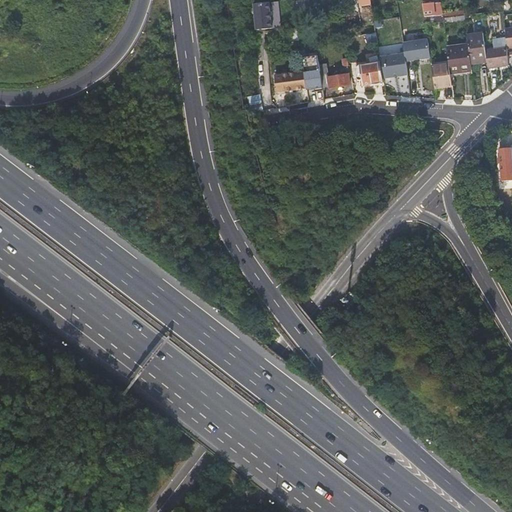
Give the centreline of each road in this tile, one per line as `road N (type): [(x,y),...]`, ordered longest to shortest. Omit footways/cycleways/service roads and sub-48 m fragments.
road 1 (motorway): [(484,511),(351,391),(287,318),(219,213),(177,0)]
road 2 (motorway): [(436,511),(0,177)]
road 3 (residential): [(158,511),(357,253),(401,208)]
road 4 (motorway): [(157,367),(341,511)]
road 5 (residential): [(269,120),(354,103),(495,110)]
road 6 (motorway): [(0,243),(157,367)]
road 7 (motorway): [(143,0),(109,60),(81,80),(51,94),(0,97)]
road 8 (motorway): [(0,282),(84,343),(157,367)]
